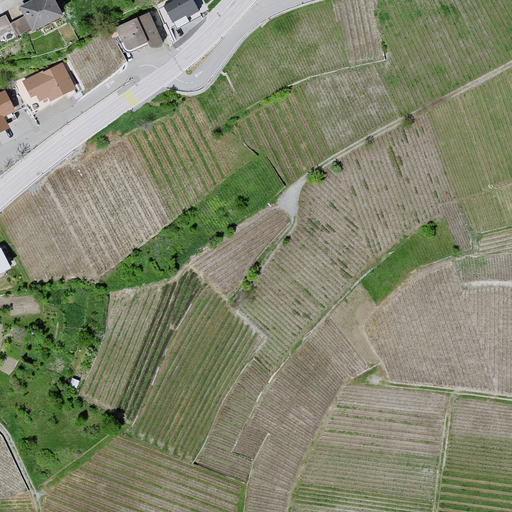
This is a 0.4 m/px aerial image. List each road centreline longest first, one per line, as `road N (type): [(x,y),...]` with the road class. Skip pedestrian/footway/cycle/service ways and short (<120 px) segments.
road 1 (track): [(287,199),(403,121),(511,67)]
road 2 (tertiary): [(0,197),(158,77)]
road 3 (residential): [(0,158),(143,67),(158,77)]
road 4 (unclassified): [(158,77),(186,86),(250,21),(308,0)]
road 5 (track): [(511,393),(377,378)]
